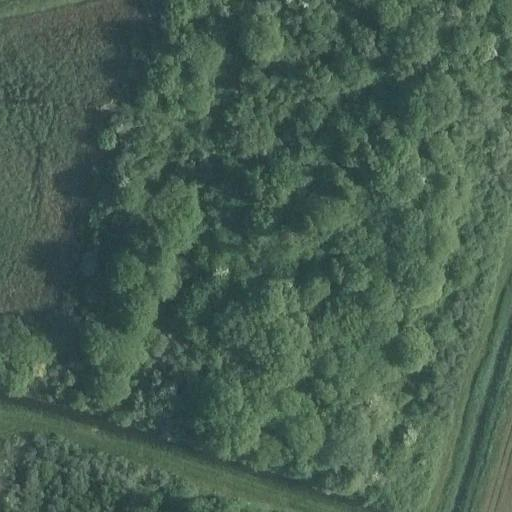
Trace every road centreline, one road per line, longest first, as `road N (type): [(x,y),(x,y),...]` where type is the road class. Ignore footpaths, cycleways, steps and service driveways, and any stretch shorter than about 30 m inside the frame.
road 1 (track): [(235,0),(150,365),(123,409),(425,507)]
road 2 (track): [(423,511),(511,218)]
road 3 (track): [(295,511),(161,467),(121,511)]
